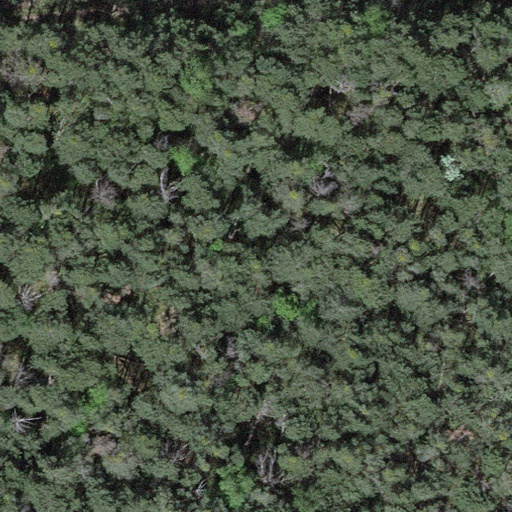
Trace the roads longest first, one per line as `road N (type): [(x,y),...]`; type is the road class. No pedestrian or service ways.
road 1 (motorway): [(511,116),(0,285)]
road 2 (motorway): [(119,511),(511,380)]
